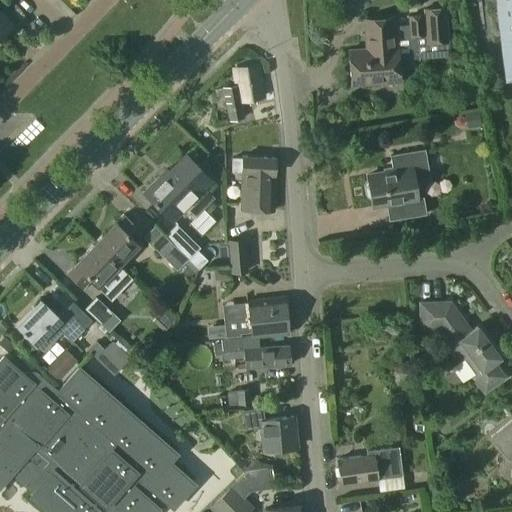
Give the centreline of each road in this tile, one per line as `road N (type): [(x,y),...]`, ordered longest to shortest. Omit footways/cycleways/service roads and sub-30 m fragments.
road 1 (tertiary): [(0,249),(242,0)]
road 2 (residential): [(301,273),(281,52),(263,0)]
road 3 (residential): [(318,511),(301,273)]
road 4 (residential): [(466,270),(301,273)]
road 5 (residential): [(0,109),(105,0)]
